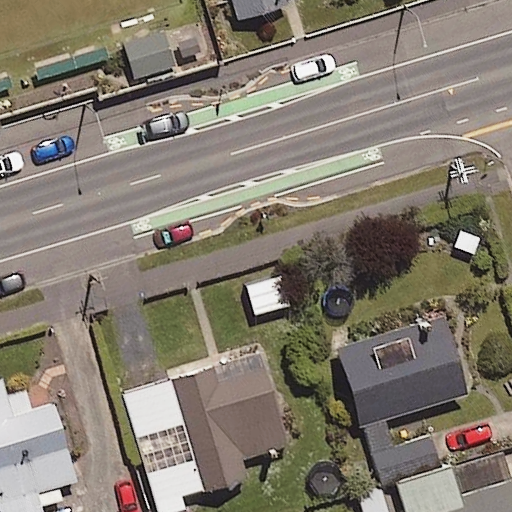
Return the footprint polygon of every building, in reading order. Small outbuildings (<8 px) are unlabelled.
[(228,0),(236,25),(283,11),(280,0),(228,0)] [(418,397),(465,382),(440,304),(334,338),(378,472),(394,467),(389,452),(431,438),(418,397)] [(239,451),(284,439),(259,343),(121,380),(155,511),(187,511),(181,487),(244,470),(239,451)] [(49,390),(6,403),(0,381),(0,511),(40,511),(37,498),(58,492),(52,473),(71,468),(49,390)] [(511,511),(511,480),(501,442),(392,473),(402,511),(511,511)]
